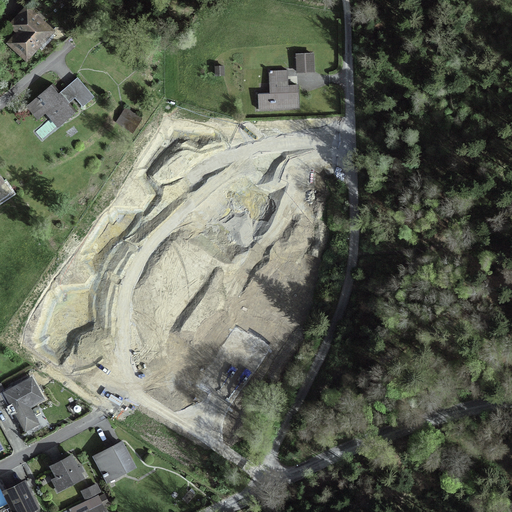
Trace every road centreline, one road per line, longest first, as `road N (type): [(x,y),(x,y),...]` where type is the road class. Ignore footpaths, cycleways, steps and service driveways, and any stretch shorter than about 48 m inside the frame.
road 1 (residential): [(250,492),(333,330),(347,286),(348,21)]
road 2 (unclassified): [(250,492),(443,412),(511,401)]
